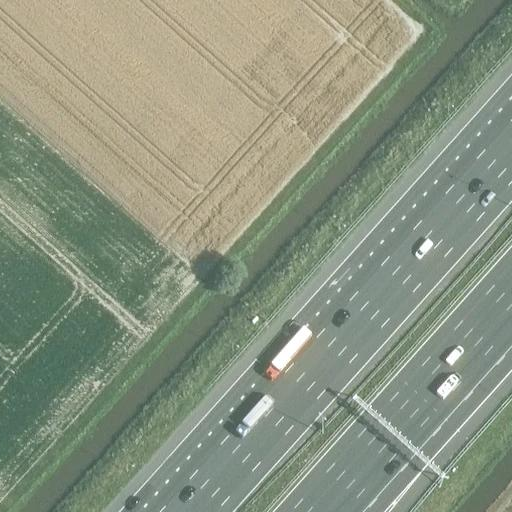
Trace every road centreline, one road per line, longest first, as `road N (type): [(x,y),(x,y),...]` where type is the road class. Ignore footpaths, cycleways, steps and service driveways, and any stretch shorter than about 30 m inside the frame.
road 1 (motorway): [(511,151),(188,511)]
road 2 (motorway): [(316,511),(511,294)]
